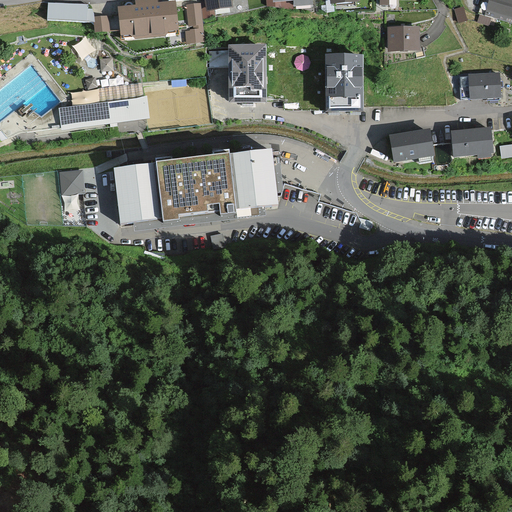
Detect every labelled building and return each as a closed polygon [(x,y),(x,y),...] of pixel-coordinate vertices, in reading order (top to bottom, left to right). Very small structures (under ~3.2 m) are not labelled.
[(224,0),(199,0),(202,13),(226,9),(224,0)] [(456,0),(448,0),(452,8),(459,5),(456,0)] [(511,0),(489,0),(484,16),(511,25),(511,0)] [(166,2),(112,8),(115,41),(170,34),(166,2)] [(82,7),(43,5),(42,21),(81,23),(82,7)] [(468,21),(464,7),(454,10),(458,24),(468,21)] [(195,8),(180,8),(180,44),(196,43),(195,8)] [(102,18),(90,18),(91,34),(102,34),(102,18)] [(413,30),(382,30),(382,52),(413,52),(413,30)] [(266,45),(231,46),(231,99),(267,99),(266,45)] [(102,61),(102,74),(114,74),(114,60),(102,61)] [(357,61),(321,60),(321,113),(357,113),(357,61)] [(499,74),(469,75),(470,99),(501,98),(499,74)] [(142,102),(57,112),(59,132),(144,122),(142,102)] [(424,131),(386,138),(391,165),(429,158),(424,131)] [(485,131),(446,135),(449,160),(488,156),(485,131)] [(270,154),(115,175),(122,231),(277,209),(270,154)] [(62,198),(86,197),(85,173),(61,175),(62,198)]
